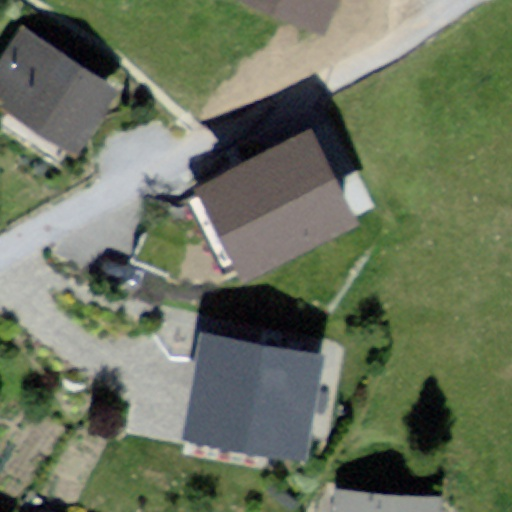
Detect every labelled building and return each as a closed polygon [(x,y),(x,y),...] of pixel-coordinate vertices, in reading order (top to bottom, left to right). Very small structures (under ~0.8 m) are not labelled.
[(338,0),(248,0),(324,33),(338,0)] [(117,92),(25,30),(0,66),(0,101),(75,152),(117,92)] [(316,127),(193,185),(237,278),(360,220),(316,127)] [(325,347),(203,323),(182,431),(304,454),(325,347)] [(439,511),(441,499),(336,491),(333,511),(439,511)]
